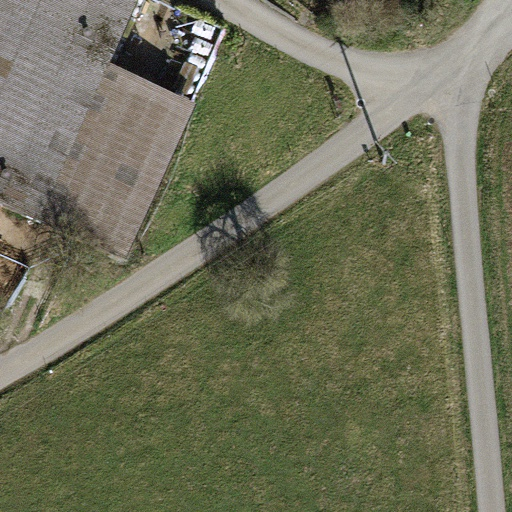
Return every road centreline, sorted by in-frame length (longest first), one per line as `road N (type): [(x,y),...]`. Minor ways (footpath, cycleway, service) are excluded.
road 1 (unclassified): [(0,373),(222,232),(478,48)]
road 2 (track): [(463,59),(461,141),(493,511)]
